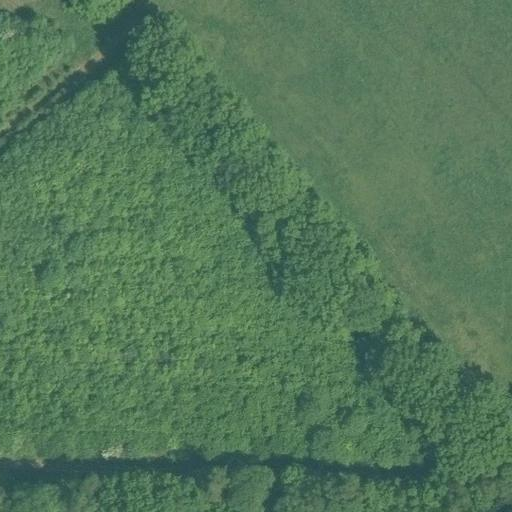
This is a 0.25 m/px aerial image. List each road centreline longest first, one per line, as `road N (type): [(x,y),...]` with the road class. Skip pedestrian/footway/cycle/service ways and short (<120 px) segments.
road 1 (track): [(511,467),(468,477),(0,464)]
road 2 (track): [(134,0),(144,11),(0,129)]
